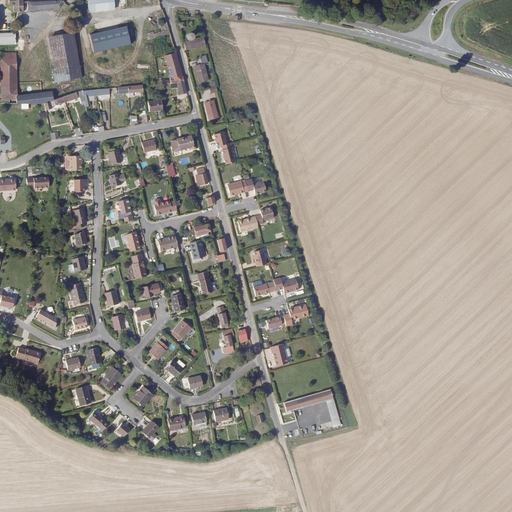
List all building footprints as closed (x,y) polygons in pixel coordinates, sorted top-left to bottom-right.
[(23,2),(22,0),(5,0),(6,4),(13,3),(14,13),(37,10),(36,2),(23,2)] [(113,0),(87,0),(89,13),(115,10),(113,0)] [(36,2),(37,10),(59,8),(63,1),(61,1),(36,2)] [(130,19),(93,27),(96,44),(134,35),(130,19)] [(25,44),(24,30),(15,30),(15,33),(16,44),(25,44)] [(0,44),(16,44),(15,33),(0,33),(0,44)] [(81,78),(73,34),(49,38),(56,76),(70,73),(71,80),(81,78)] [(205,45),(203,37),(183,42),(186,50),(205,45)] [(0,59),(2,100),(16,99),(17,104),(44,103),(53,100),(51,92),(17,96),(16,54),(0,53),(0,59)] [(184,81),(176,53),(165,56),(171,78),(170,78),(170,84),(177,83),(184,81)] [(204,64),(208,63),(207,58),(202,60),(200,60),(201,64),(195,66),(199,83),(208,81),(204,64)] [(71,80),(70,73),(56,76),(54,76),(55,83),(71,80)] [(187,93),(184,81),(177,83),(180,94),(187,93)] [(137,92),(140,92),(143,92),(142,85),(127,87),(128,93),(128,97),(133,97),(133,92),(137,92)] [(109,89),(95,90),(96,96),(101,95),(101,99),(110,98),(109,89)] [(82,90),(63,97),(65,102),(80,97),(82,105),(85,104),(83,97),(82,91),(82,90)] [(96,96),(95,90),(85,91),(82,91),(83,97),(85,104),(86,107),(90,106),(89,101),(94,101),(94,98),(96,98),(96,96)] [(53,100),(44,103),(46,111),(52,109),(51,107),(56,105),(57,107),(60,106),(59,104),(65,102),(63,97),(53,100)] [(162,110),(161,100),(147,102),(149,112),(162,110)] [(217,117),(213,100),(204,103),(209,120),(217,117)] [(59,139),(58,132),(52,133),(51,131),(50,131),(51,140),(59,139)] [(221,146),(227,144),(224,132),(214,135),(217,147),(221,146)] [(171,141),(175,156),(180,155),(179,150),(190,147),(191,148),(192,149),(193,149),(194,149),(195,149),(196,148),(196,147),(196,146),(196,145),(195,144),(194,144),(193,143),(193,144),(190,136),(171,141)] [(156,149),(153,140),(141,143),(144,153),(156,149)] [(235,162),(230,143),(227,144),(221,146),(222,150),(225,165),(235,162)] [(121,162),(118,150),(108,152),(111,165),(121,162)] [(82,169),(81,156),(66,156),(65,157),(65,169),(66,170),(82,169)] [(174,171),(172,165),(166,167),(167,173),(174,171)] [(205,175),(203,168),(196,170),(197,175),(195,176),(198,186),(207,184),(205,175)] [(119,177),(118,173),(109,176),(112,187),(121,184),(120,181),(125,180),(124,175),(119,177)] [(48,177),(26,179),(27,187),(34,186),(34,188),(48,187),(48,177)] [(255,195),(266,192),(262,178),(252,181),(251,179),(245,181),(248,192),(254,190),(255,195)] [(15,179),(0,180),(0,190),(15,190),(15,179)] [(85,184),(85,179),(74,180),(74,192),(84,192),(84,184),(85,184)] [(248,192),(245,181),(245,180),(227,185),(230,196),(248,192)] [(214,203),(213,196),(207,198),(205,199),(206,202),(208,201),(208,205),(214,203)] [(131,212),(128,199),(118,201),(121,212),(117,212),(119,219),(124,218),(125,222),(133,220),(132,215),(126,217),(126,213),(131,212)] [(174,202),(174,201),(169,202),(169,201),(160,203),(160,200),(158,199),(154,200),(153,201),(154,205),(153,205),(156,215),(176,210),(175,206),(174,202)] [(74,209),(78,228),(86,226),(85,220),(87,220),(85,207),(74,209)] [(273,218),(271,207),(260,210),(261,215),(263,221),(273,218)] [(263,221),(261,215),(255,217),(257,225),(263,223),(263,221)] [(257,225),(255,217),(237,221),(240,232),(258,228),(257,225)] [(207,232),(210,231),(209,225),(207,224),(193,228),(196,238),(208,235),(207,232)] [(85,232),(75,234),(77,245),(87,244),(85,232)] [(139,249),(135,232),(126,235),(123,236),(124,243),(128,242),(128,243),(127,244),(128,247),(129,247),(130,252),(139,249)] [(177,247),(175,236),(157,240),(160,251),(177,247)] [(223,238),(217,240),(220,251),(226,250),(223,238)] [(204,257),(200,240),(190,243),(194,259),(204,257)] [(256,267),(266,264),(262,249),(253,252),(254,256),(253,256),(256,267)] [(146,276),(141,254),(131,256),(133,264),(132,264),(136,279),(146,276)] [(225,261),(224,254),(217,256),(218,262),(225,261)] [(80,258),(71,261),(75,273),(84,270),(80,258)] [(207,271),(197,274),(202,294),(212,292),(207,271)] [(295,279),(281,283),(280,278),(273,280),(273,282),(276,291),(283,289),(284,294),(298,290),(295,279)] [(276,291),(273,282),(254,288),(256,296),(276,291)] [(80,283),(69,286),(74,305),(84,302),(80,283)] [(157,284),(143,287),(146,297),(152,296),(152,294),(159,292),(157,284)] [(15,298),(1,295),(2,291),(0,291),(0,298),(1,299),(0,302),(0,305),(13,308),(15,298)] [(115,291),(104,293),(108,307),(118,304),(115,291)] [(181,294),(171,296),(174,312),(184,309),(181,294)] [(308,316),(305,305),(288,309),(289,314),(283,316),(286,326),(292,325),(291,320),(308,316)] [(224,309),(223,306),(216,308),(221,328),(228,326),(225,314),(228,314),(227,308),(224,309)] [(56,318),(40,309),(36,317),(55,328),(56,318)] [(148,309),(135,312),(137,321),(150,318),(148,309)] [(126,321),(124,322),(123,318),(122,315),(111,317),(115,330),(129,327),(127,321),(126,321)] [(85,317),(73,320),(75,330),(87,327),(85,317)] [(282,325),(279,317),(266,320),(268,329),(282,325)] [(190,327),(182,321),(171,334),(179,341),(190,327)] [(234,337),(232,329),(222,331),(226,347),(222,348),(224,354),(233,351),(232,346),(232,345),(230,338),(234,337)] [(246,335),(244,329),(237,331),(240,342),(247,341),(246,335)] [(167,347),(160,340),(149,352),(157,359),(167,347)] [(276,366),(287,363),(282,344),(270,347),(272,353),(276,366)] [(26,350),(18,348),(16,357),(23,359),(24,361),(27,362),(28,361),(37,364),(40,353),(26,349),(26,350)] [(97,348),(87,350),(90,365),(101,363),(97,348)] [(78,358),(65,361),(68,370),(81,367),(78,358)] [(176,363),(172,360),(165,369),(175,376),(182,368),(183,369),(185,366),(185,365),(184,364),(183,364),(180,361),(180,360),(179,360),(178,360),(177,361),(177,362),(176,363)] [(120,375),(112,368),(101,381),(109,388),(120,375)] [(200,376),(187,379),(190,389),(202,386),(200,376)] [(86,386),(75,389),(80,405),(91,402),(86,386)] [(152,395),(142,387),(133,398),(142,406),(152,395)] [(330,389),(283,403),(286,412),(326,401),(333,399),(330,389)] [(341,425),(333,399),(326,401),(334,427),(341,425)] [(226,408),(213,411),(215,422),(228,419),(226,408)] [(93,412),(88,418),(99,427),(99,428),(103,431),(108,424),(104,421),(93,412)] [(204,412),(191,415),(193,425),(198,424),(199,428),(206,426),(205,422),(206,422),(204,412)] [(183,417),(168,419),(170,430),(185,427),(183,417)] [(151,421),(142,432),(149,438),(159,427),(151,421)] [(129,429),(122,423),(116,430),(124,436),(129,429)]
